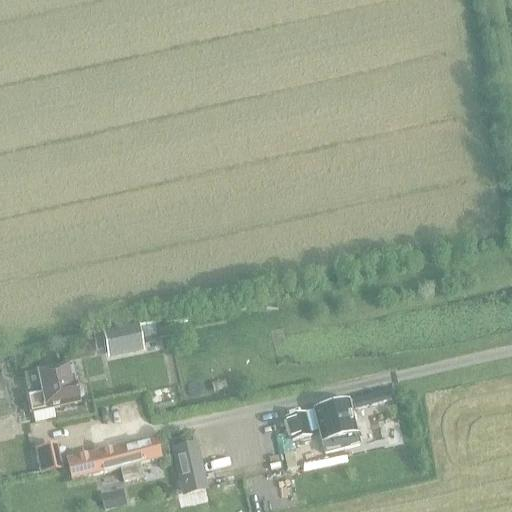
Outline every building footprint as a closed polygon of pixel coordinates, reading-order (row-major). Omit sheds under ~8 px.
[(109,337),(112,353),(144,347),(141,331),(109,337)] [(54,408),(81,403),(81,400),(83,398),(81,388),(78,387),(74,365),(40,372),(40,375),(35,376),(37,385),(26,387),(29,399),(30,399),(33,413),(35,412),(37,424),(56,420),(54,408)] [(325,456),(359,447),(348,403),(314,412),(325,456)] [(291,444),(309,440),(303,416),(285,420),(291,444)] [(157,440),(99,454),(104,474),(121,470),(124,483),(143,479),(140,465),(162,459),(157,440)] [(196,447),(174,451),(184,496),(206,492),(196,447)] [(39,452),(44,475),(58,473),(53,449),(39,452)] [(99,454),(69,461),(74,481),(104,474),(99,454)] [(6,483),(21,480),(16,456),(1,459),(6,483)] [(111,488),(99,490),(104,511),(116,509),(112,494),(111,488)]
